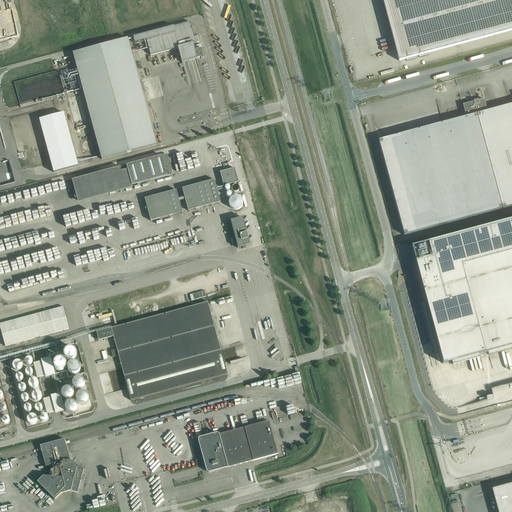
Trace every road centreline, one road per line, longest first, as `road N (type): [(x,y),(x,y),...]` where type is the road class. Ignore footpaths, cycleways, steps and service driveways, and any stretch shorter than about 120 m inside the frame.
road 1 (unclassified): [(363,368),(263,0)]
road 2 (unknown): [(384,269),(403,265),(412,273),(445,384),(463,388),(511,376)]
road 3 (unclassified): [(198,511),(384,461)]
